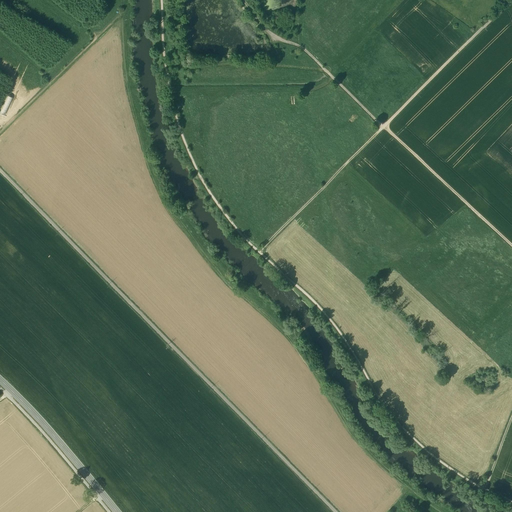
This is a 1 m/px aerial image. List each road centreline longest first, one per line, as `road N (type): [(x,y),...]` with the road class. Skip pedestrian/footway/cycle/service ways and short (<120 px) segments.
road 1 (track): [(165,0),(178,109),(208,189),(258,251),(319,305),(410,434),(466,479),(511,502)]
road 2 (track): [(335,511),(0,169)]
road 3 (track): [(511,245),(304,48),(268,31),(246,0)]
road 4 (track): [(258,251),(511,0)]
road 5 (secondary): [(117,511),(0,379)]
road 6 (track): [(125,16),(0,139)]
